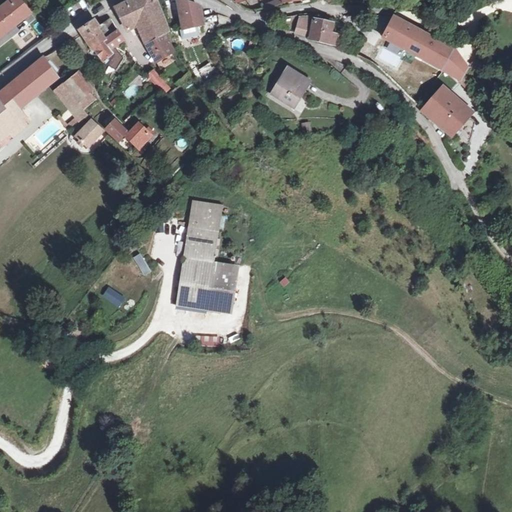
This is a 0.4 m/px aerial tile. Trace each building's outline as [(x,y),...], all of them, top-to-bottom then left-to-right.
[(0,35),(32,12),(23,0),(10,0),(0,8),(0,35)] [(172,57),(168,51),(162,40),(167,37),(159,20),(153,0),(137,0),(119,9),(130,32),(141,27),(145,51),(155,68),(166,62),(172,57)] [(236,0),(240,13),(265,5),(263,0),(236,0)] [(262,12),(263,18),(288,10),(299,6),(297,0),(280,0),(282,4),(262,12)] [(200,30),(199,11),(181,4),(180,33),(184,32),(194,31),(200,30)] [(308,36),(314,18),(298,15),(295,30),(308,36)] [(83,27),(94,43),(105,36),(120,27),(112,16),(103,22),(101,24),(95,18),(94,19),(83,27)] [(396,16),(394,21),(387,33),(385,37),(445,72),(453,58),(458,51),(396,16)] [(330,21),(314,18),(308,36),(311,37),(311,41),(334,45),(336,34),(328,33),(330,21)] [(105,36),(112,45),(122,38),(120,27),(105,36)] [(194,31),(184,32),(185,40),(196,38),(194,31)] [(94,43),(106,57),(107,58),(112,54),(117,51),(112,45),(105,36),(94,43)] [(107,58),(106,57),(96,65),(98,67),(105,72),(115,57),(112,54),(107,58)] [(37,62),(0,92),(0,96),(13,112),(19,107),(21,109),(60,75),(45,57),(37,62)] [(115,57),(105,72),(112,78),(123,64),(115,57)] [(467,66),(453,58),(445,72),(460,81),(464,74),(467,66)] [(105,72),(98,67),(94,69),(99,73),(96,75),(99,86),(101,90),(105,89),(103,75),(105,72)] [(153,83),(163,97),(177,88),(172,82),(166,86),(154,69),(146,73),(153,83)] [(283,71),(273,88),(280,91),(273,104),(287,113),(293,103),(290,101),(295,92),(299,94),(304,84),(283,71)] [(64,84),(73,93),(87,81),(79,72),(64,84)] [(472,79),(464,74),(460,81),(465,85),(467,88),(472,79)] [(76,96),(82,102),(95,90),(87,81),(73,93),(76,96)] [(65,105),(76,96),(73,93),(64,84),(55,91),(65,105)] [(266,99),(273,104),(280,91),(273,88),(266,99)] [(452,132),(467,110),(452,99),(435,89),(422,110),(452,132)] [(95,90),(82,102),(86,107),(88,109),(102,97),(95,90)] [(25,116),(21,109),(19,107),(13,112),(0,96),(0,146),(2,145),(0,142),(0,141),(14,129),(17,133),(25,127),(20,121),(25,116)] [(76,96),(65,105),(75,116),(86,107),(82,102),(76,96)] [(89,145),(106,127),(93,114),(74,133),(89,145)] [(125,133),(131,139),(138,133),(136,129),(133,132),(118,118),(109,127),(118,137),(125,133)] [(311,130),(310,122),(301,123),(302,131),(311,130)] [(138,133),(131,139),(139,147),(153,135),(144,127),(138,133)] [(224,208),(193,204),(177,310),(231,316),(237,272),(214,269),(224,208)] [(178,242),(177,257),(185,258),(186,243),(178,242)] [(143,273),(150,269),(142,256),(135,260),(143,273)] [(132,313),(138,299),(131,296),(125,310),(132,313)] [(194,346),(219,346),(219,336),(194,336),(194,346)]
